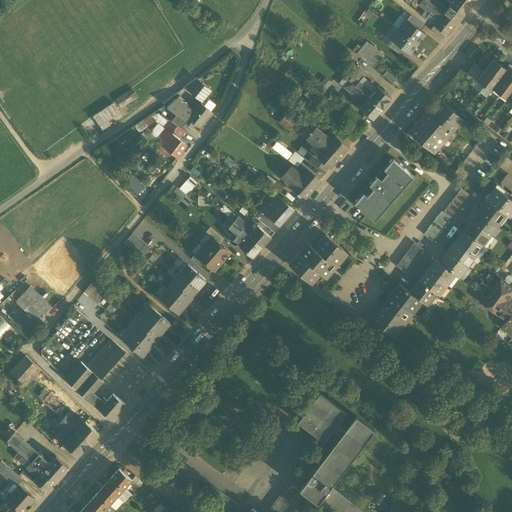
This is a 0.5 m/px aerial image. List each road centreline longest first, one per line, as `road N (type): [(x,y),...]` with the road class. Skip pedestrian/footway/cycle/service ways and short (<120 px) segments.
road 1 (unclassified): [(116,435),(30,350),(225,108),(258,18)]
road 2 (unclassified): [(0,210),(144,112),(258,18)]
road 3 (secondary): [(116,435),(319,204)]
road 4 (residential): [(381,132),(449,184),(389,257),(319,204)]
road 5 (secondary): [(381,132),(479,17)]
